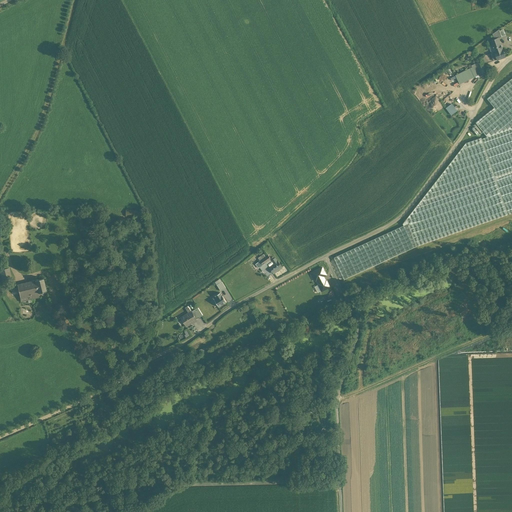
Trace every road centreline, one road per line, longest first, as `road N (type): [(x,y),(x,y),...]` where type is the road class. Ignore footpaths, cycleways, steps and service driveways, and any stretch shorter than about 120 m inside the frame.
road 1 (unclassified): [(150,358),(404,215),(463,132),(493,72),(511,55)]
road 2 (track): [(75,0),(38,141),(0,204)]
road 3 (unclassified): [(340,481),(179,485),(131,511)]
road 4 (track): [(0,229),(18,277),(48,275),(61,316),(113,386)]
road 5 (track): [(511,325),(336,400)]
road 6 (track): [(0,437),(113,386),(150,358)]
road 7 (track): [(325,256),(359,325),(336,400)]
